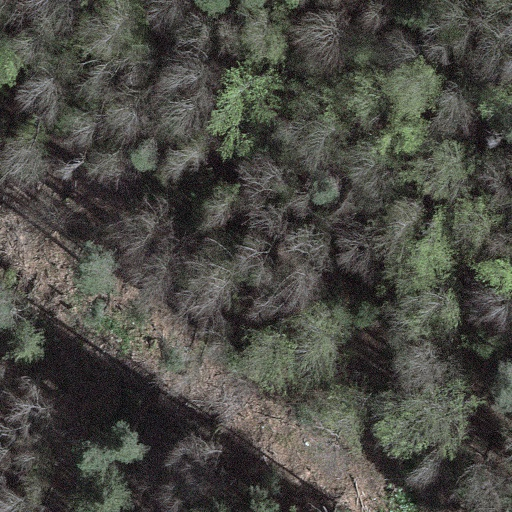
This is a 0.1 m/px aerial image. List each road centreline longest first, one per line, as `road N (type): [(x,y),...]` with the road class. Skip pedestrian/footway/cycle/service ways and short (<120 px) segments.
road 1 (motorway): [(141,511),(333,0)]
road 2 (motorway): [(78,0),(0,208)]
